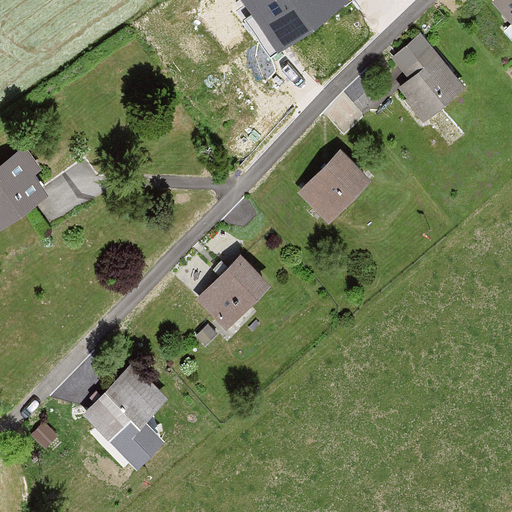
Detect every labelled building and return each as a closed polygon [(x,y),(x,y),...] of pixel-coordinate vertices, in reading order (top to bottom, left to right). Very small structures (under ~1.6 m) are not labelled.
[(256,0),(257,0),(251,5),(277,38),(327,0),(256,0)] [(511,0),(487,0),(511,27),(511,0)] [(415,116),(458,83),(420,33),(391,55),(405,73),(391,84),(415,116)] [(0,215),(43,186),(32,169),(38,165),(21,140),(0,153),(0,215)] [(321,212),(362,171),(336,145),(295,186),(321,212)] [(260,278),(233,252),(191,295),(218,321),(260,278)] [(157,391),(126,360),(76,410),(106,441),(157,391)]
